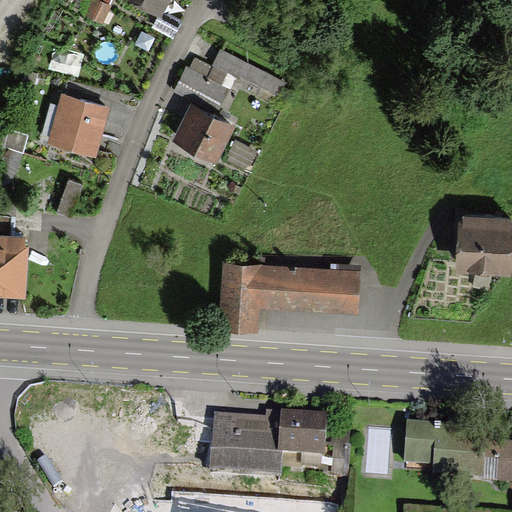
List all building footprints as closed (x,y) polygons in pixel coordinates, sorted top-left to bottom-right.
[(97,23),(106,4),(96,0),(90,0),(83,16),(97,23)] [(140,0),(161,11),(166,0),(140,0)] [(238,77),(275,97),(282,84),(224,51),(213,70),(196,60),(183,81),(223,104),(238,77)] [(31,89),(36,76),(26,72),(21,85),(31,89)] [(52,141),(93,152),(104,110),(62,100),(52,141)] [(192,110),(178,139),(215,158),(230,129),(192,110)] [(21,151),(24,135),(9,131),(5,148),(21,151)] [(253,155),(238,145),(231,156),(246,165),(253,155)] [(80,185),(69,181),(57,211),(68,215),(80,185)] [(0,291),(23,294),(27,242),(11,241),(14,205),(0,203),(0,291)] [(503,223),(456,220),(453,269),(500,272),(503,223)] [(354,274),(227,267),(223,328),(253,329),(254,304),(352,310),(354,274)] [(180,402),(121,399),(118,467),(176,470),(180,402)] [(287,422),(179,418),(177,470),(216,472),(215,491),(284,494),(287,422)] [(326,433),(326,423),(287,422),(286,462),(347,463),(348,433),(326,433)] [(474,434),(403,431),(402,472),(432,473),(431,481),(473,483),(474,434)] [(511,449),(501,449),(499,486),(511,486),(511,449)]
